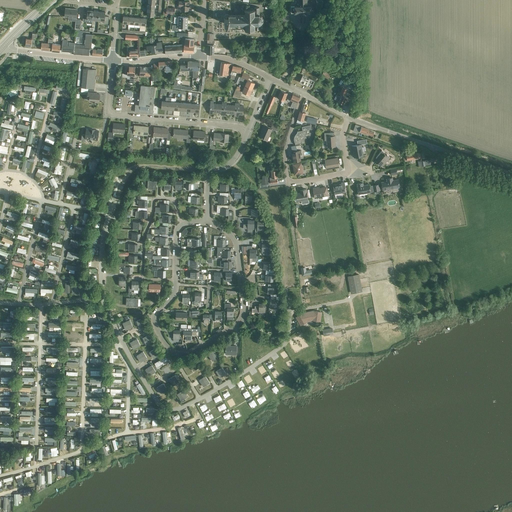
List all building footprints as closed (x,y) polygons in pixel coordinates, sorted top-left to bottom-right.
[(179,0),(179,5),(178,10),(188,10),(189,1),(179,0)] [(297,6),(291,6),(291,13),(312,12),(312,5),(314,5),(313,0),(298,0),(299,4),(297,4),(297,6)] [(164,7),(164,11),(166,11),(166,12),(174,13),(175,8),(168,7),(168,5),(164,4),(164,7)] [(249,31),(252,31),(252,30),(255,30),(260,30),(260,27),(261,27),(261,26),(262,26),(261,23),(262,23),(262,24),(263,23),(262,23),(263,21),(264,21),(264,20),(263,20),(263,18),(264,18),(263,18),(262,16),(262,15),(261,16),(260,15),(260,14),(259,7),(254,7),(254,8),(248,8),(248,10),(246,10),(246,9),(245,9),(245,10),(245,11),(245,15),(241,15),(241,14),(240,14),(240,15),(237,15),(236,15),(232,15),(230,15),(229,15),(228,14),(226,14),(225,15),(224,15),(224,16),(225,16),(225,18),(224,18),(224,21),(224,22),(224,23),(226,23),(227,23),(227,24),(228,25),(229,25),(230,25),(232,25),(236,25),(237,25),(241,25),(242,25),(246,25),(246,29),(245,29),(245,30),(246,30),(249,30),(249,31)] [(65,17),(77,18),(77,9),(65,8),(65,17)] [(83,14),(83,21),(86,22),(86,23),(92,24),(93,20),(94,11),(87,10),(87,14),(83,14)] [(100,11),(99,20),(104,21),(104,23),(108,24),(109,17),(105,16),(106,12),(100,11)] [(172,25),(172,29),(178,30),(178,27),(187,28),(188,17),(179,16),(178,25),(172,25)] [(26,39),(25,46),(31,46),(34,47),(35,39),(36,40),(37,34),(32,33),(32,39),(26,39)] [(60,45),(60,49),(61,50),(70,51),(70,53),(89,55),(90,49),(91,49),(92,43),(92,35),(86,34),(85,45),(75,44),(75,43),(69,42),(67,42),(68,40),(63,40),(64,36),(61,36),(60,45)] [(194,39),(189,38),(182,38),(181,44),(185,44),(185,45),(184,46),(184,52),(193,53),(194,39)] [(60,51),(60,49),(60,45),(52,44),(53,40),(48,39),(48,43),(41,42),(41,49),(60,51)] [(214,40),(208,40),(208,44),(207,44),(207,54),(214,54),(215,40),(214,40)] [(157,45),(151,46),(147,46),(147,50),(151,49),(152,52),(159,51),(158,49),(163,49),(162,42),(157,42),(157,45)] [(90,49),(89,55),(102,56),(103,49),(98,49),(97,49),(96,50),(93,50),(93,48),(92,48),(93,47),(94,47),(94,43),(92,43),(91,49),(90,49)] [(182,45),(165,46),(166,54),(183,52),(182,45)] [(159,63),(154,64),(154,67),(154,69),(165,68),(165,70),(166,70),(166,72),(166,73),(168,73),(169,72),(169,70),(172,70),(172,68),(175,68),(175,66),(172,66),(172,61),(159,61),(159,63)] [(193,69),(193,61),(188,61),(188,65),(180,65),(180,70),(188,70),(188,69),(193,69)] [(230,68),(231,65),(231,63),(222,62),(220,74),(225,75),(226,74),(229,75),(230,68)] [(231,65),(230,68),(231,68),(231,72),(232,72),(231,74),(232,74),(231,79),(235,79),(237,72),(237,71),(241,72),(242,67),(231,65)] [(129,67),(125,66),(125,73),(127,73),(127,75),(130,75),(130,82),(134,83),(135,66),(129,66),(129,67)] [(137,66),(137,75),(150,76),(150,67),(137,66)] [(81,87),(81,92),(88,93),(88,96),(90,96),(90,101),(99,102),(100,94),(97,94),(97,92),(94,92),(96,70),(92,69),(85,68),(83,68),(81,87)] [(245,86),(252,89),(254,83),(248,80),(250,75),(243,73),(241,77),(240,80),(246,82),(245,86)] [(302,74),(299,82),(311,88),(314,80),(302,74)] [(343,81),(341,84),(347,87),(351,89),(353,86),(352,86),(349,84),(343,81)] [(153,114),(155,87),(141,85),(139,105),(136,104),(135,112),(153,114)] [(23,93),(31,94),(32,91),(35,92),(35,88),(22,86),(21,90),(23,90),(23,93)] [(252,89),(245,86),(242,92),(249,95),(252,89)] [(341,97),(338,101),(344,104),(347,105),(352,98),(349,97),(349,96),(348,97),(344,95),(347,89),(343,87),(340,92),(340,93),(339,94),(340,94),(339,96),(341,97)] [(288,93),(282,91),(278,98),(283,100),(281,104),(283,105),(287,97),(286,97),(288,93)] [(289,95),(287,100),(290,102),(291,100),(293,101),(291,106),(294,108),(292,112),(294,112),(295,108),(296,108),(297,104),(300,97),(293,93),(292,97),(289,95)] [(272,95),(268,103),(269,103),(265,112),(268,114),(275,97),(272,95)] [(296,124),(295,125),(300,125),(300,123),(301,124),(302,123),(303,121),(306,113),(303,112),(305,105),(303,104),(301,111),(300,111),(297,119),(296,124)] [(125,124),(114,123),(113,131),(125,133),(125,124)] [(369,129),(355,124),(353,131),(359,133),(360,131),(373,136),(374,132),(368,130),(369,129)] [(129,132),(129,133),(134,133),(134,134),(144,135),(147,135),(148,126),(144,126),(134,125),(134,126),(131,126),(129,126),(129,132)] [(302,130),(297,131),(296,133),(295,135),(295,136),(294,138),(294,140),(295,142),(295,144),(307,142),(306,138),(306,134),(308,134),(307,130),(311,129),(311,125),(302,127),(302,130)] [(272,129),(264,126),(262,129),(263,130),(260,137),(267,140),(272,129)] [(171,131),(168,131),(168,128),(154,127),(153,136),(167,137),(166,144),(170,145),(171,131)] [(85,138),(97,140),(98,137),(99,137),(99,134),(98,134),(99,131),(95,130),(93,129),(93,130),(86,129),(85,135),(82,134),(82,141),(85,141),(85,138)] [(188,130),(174,129),(173,137),(187,138),(187,142),(190,142),(191,134),(188,134),(188,130)] [(206,132),(194,131),(193,139),(205,140),(204,142),(208,143),(209,135),(205,135),(206,132)] [(334,132),(324,133),(325,140),(327,140),(327,147),(331,147),(332,147),(335,146),(335,140),(335,136),(334,136),(334,132)] [(214,133),(214,136),(211,135),(210,145),(213,146),(214,140),(220,141),(228,142),(229,134),(221,133),(214,133)] [(353,150),(355,157),(364,155),(361,144),(367,143),(366,139),(357,141),(358,145),(352,146),(352,150),(353,150)] [(379,159),(376,162),(382,167),(390,156),(387,155),(387,156),(384,154),(385,152),(382,150),(376,157),(379,159)] [(301,151),(292,152),(294,161),(301,160),(300,155),(302,154),(301,151)] [(26,161),(26,159),(22,158),(20,170),(24,170),(24,167),(28,168),(29,161),(26,161)] [(338,158),(325,161),(326,169),(339,167),(338,158)] [(301,163),(293,165),(295,174),(302,173),(301,163)] [(276,170),(269,170),(269,175),(270,175),(271,184),(278,183),(276,170)] [(149,181),(148,189),(156,190),(156,185),(156,183),(160,183),(160,179),(159,179),(159,178),(156,178),(156,179),(156,181),(149,181)] [(387,179),(387,182),(381,183),(383,190),(400,187),(398,180),(393,181),(392,178),(387,179)] [(161,181),(164,181),(164,190),(171,190),(171,181),(164,181),(164,179),(161,179),(161,181)] [(172,179),(172,182),(175,182),(175,189),(182,190),(182,181),(175,181),(175,179),(172,179)] [(186,183),(187,183),(186,189),(195,190),(195,183),(191,183),(191,180),(183,180),(183,183),(184,183),(186,183)] [(343,195),(342,193),(346,192),(344,182),(341,183),(341,184),(333,185),(334,194),(335,194),(335,197),(336,197),(342,196),(343,195)] [(374,194),(380,193),(379,185),(369,186),(369,185),(363,186),(363,183),(357,184),(358,187),(357,187),(359,194),(370,192),(374,192),(374,194)] [(317,187),(312,188),(314,198),(322,196),(323,199),(328,198),(327,195),(329,195),(328,191),(327,191),(327,188),(326,187),(318,188),(318,187),(317,187)] [(241,188),(241,189),(235,189),(235,198),(241,198),(241,192),(243,192),(243,191),(243,188),(241,188)] [(294,197),(294,198),(294,199),(294,200),(295,200),(296,201),(297,201),(301,200),(302,204),(309,203),(308,199),(306,189),(300,190),(300,193),(296,193),(297,196),(296,196),(295,197),(294,197)] [(252,192),(245,192),(245,201),(252,201),(252,200),(253,200),(254,199),(254,198),(254,197),(253,196),(252,196),(252,192)] [(79,204),(85,205),(87,194),(81,193),(79,204)] [(139,203),(139,207),(147,207),(148,200),(141,200),(141,196),(138,196),(138,199),(139,199),(139,200),(137,200),(137,203),(139,203)] [(164,200),(163,204),(160,204),(160,208),(155,207),(155,212),(160,212),(160,211),(169,211),(169,204),(168,204),(168,200),(164,200)] [(220,207),(217,207),(217,212),(220,213),(220,215),(228,215),(228,219),(232,219),(233,211),(230,211),(229,211),(229,209),(220,208),(220,207)] [(243,228),(243,229),(247,229),(252,229),(254,229),(254,228),(254,221),(248,220),(248,225),(243,224),(243,228)] [(37,230),(36,235),(48,239),(49,234),(37,230)] [(2,236),(0,240),(6,242),(5,245),(8,247),(11,240),(2,236)] [(225,239),(220,239),(221,236),(214,236),(214,245),(217,245),(225,245),(225,239)] [(270,241),(261,241),(261,253),(263,254),(268,255),(270,253),(270,250),(268,249),(271,249),(271,243),(270,243),(270,241)] [(243,246),(242,246),(242,253),(243,253),(247,253),(247,251),(250,254),(250,258),(253,258),(253,261),(256,261),(256,258),(256,249),(252,249),(252,246),(247,246),(243,246)] [(230,257),(230,250),(228,250),(228,247),(229,247),(217,247),(218,247),(218,254),(222,254),(222,256),(230,257)] [(48,252),(46,258),(57,260),(58,257),(53,256),(53,253),(48,252)] [(153,256),(153,259),(157,259),(157,266),(169,266),(169,260),(162,259),(162,256),(153,256)] [(221,261),(221,267),(232,268),(232,261),(228,261),(228,258),(224,258),(224,261),(221,261)] [(124,267),(124,273),(132,273),(132,267),(128,267),(128,263),(119,263),(119,267),(124,267)] [(152,267),(152,270),(154,270),(154,276),(157,276),(157,277),(165,277),(166,270),(161,270),(161,267),(152,267)] [(304,267),(301,268),(302,276),(311,274),(311,270),(305,271),(304,267)] [(222,273),(221,273),(214,273),(214,281),(220,281),(220,276),(222,276),(222,273)] [(359,275),(348,276),(352,293),(362,291),(359,275)] [(268,283),(268,287),(267,287),(267,293),(271,293),(275,294),(276,287),(276,284),(268,283)] [(160,292),(160,284),(149,284),(149,291),(153,291),(157,291),(157,292),(160,292)] [(277,297),(277,300),(270,300),(270,308),(277,308),(277,304),(279,304),(278,297),(277,297)] [(138,299),(127,298),(127,306),(138,306),(138,299)] [(349,301),(331,304),(335,324),(353,320),(349,301)] [(225,304),(224,313),(225,313),(227,313),(227,316),(228,317),(228,319),(233,319),(233,317),(234,317),(234,308),(231,308),(231,304),(225,304)] [(303,313),(296,318),(301,326),(308,322),(312,321),(320,322),(322,312),(314,311),(303,313)] [(139,327),(146,324),(143,317),(136,321),(139,327)] [(126,331),(133,327),(129,321),(122,324),(126,331)] [(174,330),(173,338),(180,339),(182,339),(183,328),(180,328),(180,330),(174,330)] [(183,331),(183,340),(192,340),(192,336),(196,336),(197,332),(187,331),(183,331)] [(153,340),(150,334),(143,338),(147,344),(153,340)] [(134,350),(141,346),(138,340),(131,343),(134,350)] [(8,355),(8,346),(0,346),(0,352),(4,352),(4,355),(8,355)] [(237,346),(226,346),(226,354),(236,354),(237,346)] [(153,358),(159,354),(155,348),(149,352),(153,358)] [(208,355),(212,362),(219,358),(214,351),(208,355)] [(141,363),(147,359),(143,353),(137,357),(141,363)] [(158,359),(161,366),(169,363),(166,356),(158,359)] [(282,366),(283,368),(292,363),(290,359),(284,362),(285,364),(282,366)] [(194,372),(200,367),(196,361),(190,365),(194,372)] [(146,370),(150,377),(156,372),(152,366),(146,370)] [(223,368),(216,372),(220,378),(227,374),(223,368)] [(179,383),(175,376),(169,380),(173,387),(179,383)] [(200,381),(204,387),(210,383),(206,377),(200,381)] [(138,393),(144,390),(138,380),(133,382),(138,393)] [(161,395),(167,391),(163,384),(157,388),(161,395)] [(221,393),(224,397),(231,393),(228,389),(221,393)] [(184,391),(177,395),(181,402),(188,398),(184,391)] [(86,450),(89,457),(93,455),(91,452),(95,450),(94,447),(86,450)]
